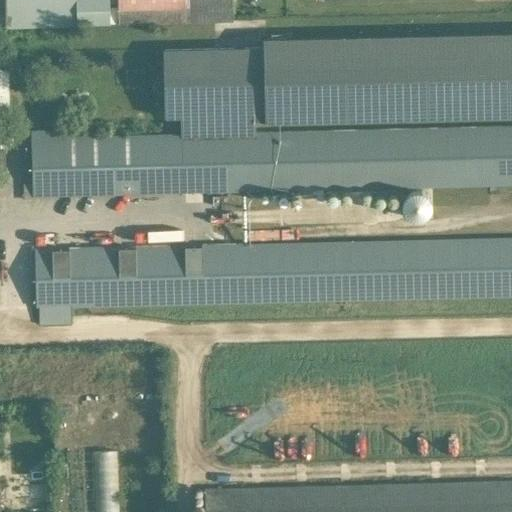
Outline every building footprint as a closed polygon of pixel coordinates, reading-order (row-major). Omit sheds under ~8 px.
[(76,0),(78,26),(111,25),(110,0),(76,0)] [(119,22),(119,25),(191,23),(190,0),(118,0),(119,8),(119,22)] [(181,118),(181,135),(69,138),(69,128),(31,129),(31,136),(31,139),(33,195),(54,194),(213,190),(260,189),(278,189),(372,187),(401,186),(432,185),(489,184),(500,183),(511,183),(511,126),(256,133),(255,122),(511,115),(511,32),(263,39),(263,48),(163,50),(165,118),(181,118)] [(36,306),(40,306),(40,324),(72,323),(72,305),(511,294),(511,238),(35,250),(36,306)] [(511,511),(511,478),(206,486),(207,503),(198,503),(198,511),(511,511)]
